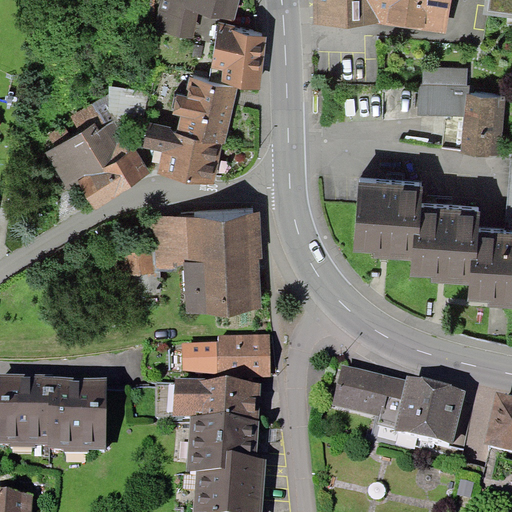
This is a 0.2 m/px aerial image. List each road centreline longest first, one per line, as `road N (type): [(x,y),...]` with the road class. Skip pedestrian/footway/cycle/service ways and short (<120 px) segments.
road 1 (residential): [(0,273),(106,209),(149,193),(289,190)]
road 2 (residential): [(335,301),(296,355),(303,511)]
road 3 (tertiary): [(335,301),(409,347),(511,372)]
road 4 (tertiary): [(281,0),(289,190)]
road 5 (tertiary): [(289,190),(295,226),(335,301)]
